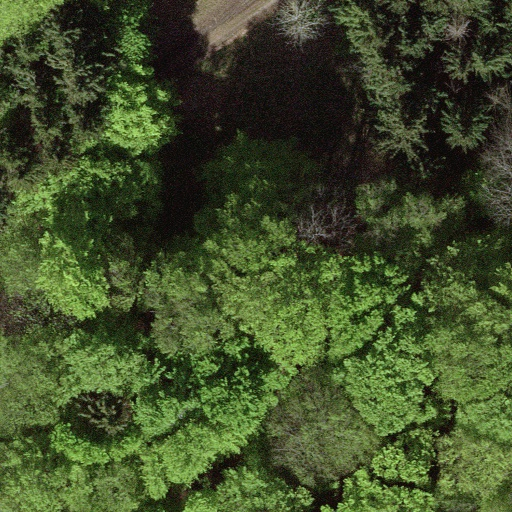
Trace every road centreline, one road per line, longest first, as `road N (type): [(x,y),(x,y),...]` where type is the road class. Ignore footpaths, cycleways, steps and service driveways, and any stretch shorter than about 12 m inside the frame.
road 1 (track): [(162,57),(347,114),(511,124)]
road 2 (track): [(247,0),(162,57),(0,188)]
